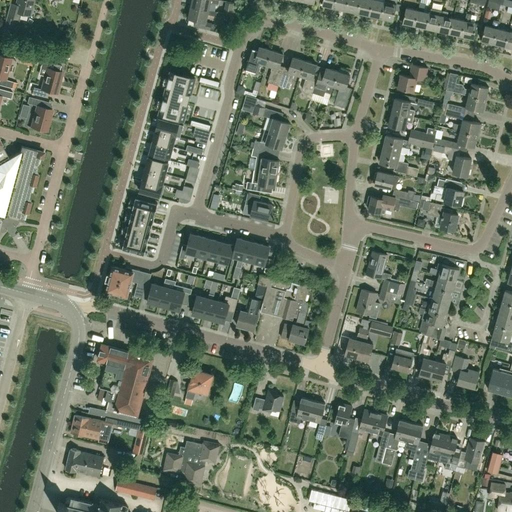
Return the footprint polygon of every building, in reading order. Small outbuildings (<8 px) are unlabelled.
[(29,15),(33,0),(17,0),(16,5),(10,3),(4,27),(10,28),(13,18),(14,18),(16,12),(29,15)] [(192,0),(191,6),(209,10),(210,3),(218,4),(219,0),(192,0)] [(335,0),(334,7),(346,10),(348,0),(335,0)] [(348,0),(346,10),(358,13),(360,0),(348,0)] [(360,0),(358,13),(370,15),(372,0),(360,0)] [(381,0),(372,0),(370,15),(381,18),(385,1),(381,0)] [(385,1),(381,18),(393,20),(397,3),(397,0),(384,0),(385,1)] [(503,5),(504,0),(488,0),(487,6),(502,10),(503,5)] [(232,12),(233,4),(226,2),(224,10),(232,12)] [(420,2),(418,10),(415,25),(427,28),(430,13),(423,11),(425,3),(420,2)] [(191,6),(188,18),(196,19),(194,25),(210,29),(211,23),(206,22),(208,14),(216,16),(217,12),(209,10),(191,6)] [(415,25),(418,10),(406,8),(403,23),(415,25)] [(431,8),(430,13),(427,28),(439,30),(442,15),(443,11),(431,8)] [(448,12),(443,11),(442,15),(439,30),(450,33),(454,18),(447,16),(448,12)] [(466,20),(462,35),(473,38),(477,23),(470,21),(472,14),(467,13),(465,20),(466,20)] [(465,20),(454,18),(450,33),(462,35),(466,20),(465,20)] [(493,20),(492,26),(485,25),(481,40),(482,40),(482,42),(488,43),(489,42),(493,43),(497,28),(499,21),(493,20)] [(509,31),(497,28),(493,43),(505,46),(509,31)] [(260,46),(258,51),(251,49),(244,68),(258,73),(261,62),(267,64),(271,50),(260,46)] [(283,54),(271,50),(267,64),(273,66),(270,76),(269,76),(267,82),(269,82),(267,88),(277,91),(278,85),(284,66),(280,65),(283,54)] [(34,56),(22,53),(20,63),(31,66),(34,56)] [(0,54),(0,84),(11,88),(13,81),(5,79),(11,58),(0,54)] [(284,66),(278,85),(289,89),(294,73),(300,75),(305,61),(293,57),(289,68),(284,66)] [(49,61),(41,89),(34,87),(32,93),(45,97),(47,91),(56,93),(62,72),(59,71),(60,65),(49,61)] [(317,64),(305,61),(300,75),(306,77),(303,86),(314,90),(318,77),(313,76),(317,64)] [(410,75),(401,73),(397,87),(414,91),(416,82),(424,84),(428,67),(412,64),(410,75)] [(318,77),(314,90),(313,93),(324,96),(325,91),(331,93),(333,85),(333,86),(338,71),(326,67),(326,69),(321,67),(318,77)] [(161,107),(159,114),(184,120),(195,78),(171,71),(169,78),(167,85),(163,100),(161,107)] [(350,75),(338,71),(333,86),(339,87),(334,104),(345,108),(351,88),(347,86),(350,75)] [(471,82),(470,89),(465,88),(462,83),(456,82),(458,73),(450,72),(446,90),(468,95),(486,99),(488,86),(471,82)] [(220,82),(201,77),(199,82),(218,87),(220,82)] [(254,94),(259,96),(262,87),(257,85),(254,94)] [(12,92),(0,88),(0,98),(1,96),(11,98),(12,92)] [(486,99),(468,95),(465,106),(483,111),(486,99)] [(52,109),(43,107),(44,101),(29,97),(27,103),(37,105),(31,127),(46,131),(52,109)] [(395,98),(392,111),(413,116),(415,110),(409,108),(411,102),(395,98)] [(434,102),(418,98),(417,104),(433,108),(434,102)] [(464,113),(465,107),(447,103),(445,108),(464,113)] [(255,104),(253,111),(273,118),(269,130),(265,128),(265,129),(286,136),(290,123),(280,120),(283,113),(256,105),(255,104)] [(464,113),(445,108),(444,115),(463,119),(461,125),(454,123),(453,129),(477,134),(480,122),(463,118),(464,113)] [(413,116),(392,111),(389,125),(404,128),(406,121),(412,123),(413,116)] [(156,130),(180,137),(183,125),(159,119),(156,130)] [(209,130),(211,125),(192,120),(190,125),(209,130)] [(411,129),(409,135),(434,141),(437,129),(428,127),(427,132),(411,129)] [(439,128),(437,135),(444,137),(446,130),(439,128)] [(453,129),(450,128),(449,134),(458,136),(457,142),(460,143),(474,146),(477,134),(453,129)] [(208,138),(210,131),(202,129),(201,136),(208,138)] [(255,140),(253,148),(270,152),(272,145),(282,148),(286,136),(265,129),(261,142),(255,140)] [(437,129),(434,141),(434,143),(445,146),(443,152),(449,153),(447,158),(455,160),(453,172),(467,175),(471,158),(457,155),(458,149),(460,143),(457,142),(435,137),(437,129)] [(156,130),(153,141),(173,146),(176,136),(180,137),(156,130)] [(386,135),(383,148),(399,152),(401,146),(410,148),(411,143),(432,149),(433,143),(434,143),(434,141),(409,135),(408,140),(403,139),(403,138),(386,135)] [(153,141),(150,153),(170,158),(173,146),(153,141)] [(0,227),(0,228),(2,228),(15,220),(16,218),(23,220),(41,151),(21,146),(20,151),(9,158),(0,142),(0,227)] [(253,148),(251,155),(257,156),(254,169),(277,173),(279,160),(269,158),(270,152),(253,148)] [(399,152),(383,148),(380,162),(395,165),(393,170),(417,176),(419,168),(408,166),(408,163),(398,160),(399,152)] [(146,168),(165,174),(168,162),(149,157),(146,168)] [(198,168),(199,161),(189,158),(187,165),(198,168)] [(146,168),(143,179),(165,185),(163,184),(165,174),(146,168)] [(247,181),(246,189),(263,191),(265,184),(275,186),(277,173),(254,169),(252,182),(247,181)] [(398,176),(394,175),(394,174),(378,171),(375,184),(391,188),(392,184),(396,185),(398,176)] [(143,179),(140,191),(162,197),(165,185),(143,179)] [(461,204),(464,191),(455,188),(456,182),(439,179),(437,185),(434,185),(433,192),(445,195),(444,201),(461,204)] [(408,192),(394,189),(393,195),(413,199),(415,191),(408,190),(408,192)] [(183,190),(181,198),(190,200),(192,193),(183,190)] [(245,205),(243,213),(251,215),(268,219),(272,205),(259,201),(260,195),(248,192),(245,205)] [(384,199),(372,196),(369,195),(367,203),(370,204),(369,210),(381,212),(384,213),(385,208),(393,209),(396,197),(385,195),(384,199)] [(133,208),(133,210),(154,215),(154,214),(155,214),(158,204),(150,202),(137,198),(135,198),(133,208)] [(410,203),(412,207),(417,208),(419,201),(411,199),(410,203)] [(442,204),(431,202),(424,200),(422,208),(428,210),(427,214),(437,216),(435,225),(455,230),(458,214),(452,213),(453,209),(442,207),(442,204)] [(129,221),(130,222),(130,223),(150,229),(151,227),(154,217),(153,217),(154,215),(133,210),(133,211),(132,211),(129,221)] [(126,234),(126,235),(126,237),(147,242),(147,240),(148,241),(151,230),(150,230),(150,229),(130,223),(129,225),(128,225),(126,234)] [(188,245),(183,244),(179,257),(184,259),(186,252),(197,255),(202,236),(191,234),(188,245)] [(212,239),(202,236),(197,255),(207,257),(212,239)] [(122,248),(144,254),(147,244),(146,244),(147,242),(126,237),(126,238),(125,238),(122,248)] [(236,266),(241,267),(244,259),(248,241),(238,238),(233,256),(238,257),(236,266)] [(222,242),(212,239),(207,257),(218,260),(222,242)] [(259,243),(248,241),(244,259),(254,262),(259,243)] [(228,263),(233,245),(222,242),(218,260),(228,263)] [(254,262),(265,265),(270,246),(259,243),(254,262)] [(400,284),(395,283),(396,282),(390,280),(392,274),(383,272),(387,255),(373,251),(366,274),(385,279),(382,288),(393,291),(393,292),(398,293),(402,294),(403,290),(399,288),(400,284)] [(416,259),(414,268),(419,269),(422,261),(416,259)] [(456,280),(460,268),(442,263),(438,262),(437,268),(431,267),(429,273),(439,275),(456,280)] [(113,266),(106,290),(127,296),(133,271),(113,266)] [(413,271),(410,279),(416,281),(418,273),(413,271)] [(309,284),(273,275),(273,277),(260,274),(255,296),(264,298),(261,311),(293,319),(294,316),(298,317),(296,324),(293,323),(292,328),(284,326),(281,337),(305,343),(309,327),(311,321),(306,319),(310,303),(305,301),(309,284)] [(439,275),(437,281),(432,280),(430,285),(436,287),(453,292),(456,280),(439,275)] [(410,279),(407,290),(415,292),(416,289),(414,289),(416,281),(410,279)] [(146,282),(141,281),(140,285),(137,285),(134,296),(142,298),(143,293),(146,282)] [(163,286),(153,283),(152,284),(146,282),(143,293),(149,295),(148,301),(159,304),(165,281),(163,286)] [(174,289),(168,287),(169,283),(165,281),(159,304),(169,307),(174,289)] [(436,287),(432,298),(450,303),(453,292),(436,287)] [(393,291),(382,288),(380,298),(395,302),(398,293),(393,292),(393,291)] [(188,305),(191,294),(174,289),(169,307),(180,310),(181,303),(188,305)] [(380,303),(375,301),(377,293),(362,289),(357,310),(371,314),(370,316),(376,317),(380,303)] [(502,301),(511,303),(511,291),(505,289),(502,301)] [(407,290),(404,301),(410,302),(412,295),(414,296),(415,292),(407,290)] [(203,316),(214,319),(219,301),(213,299),(214,295),(209,293),(208,298),(203,316)] [(197,295),(192,313),(203,316),(208,298),(197,295)] [(214,319),(224,322),(227,310),(234,312),(237,299),(226,296),(224,302),(219,301),(214,319)] [(254,299),(254,298),(250,297),(246,311),(241,310),(237,325),(254,330),(258,315),(257,314),(261,301),(261,300),(254,299)] [(432,298),(429,309),(429,310),(446,315),(450,303),(432,298)] [(410,302),(404,301),(402,309),(408,310),(410,302)] [(511,303),(502,301),(499,313),(511,316),(511,303)] [(429,310),(429,309),(420,307),(418,312),(428,315),(426,321),(423,320),(420,330),(433,334),(435,324),(443,326),(446,315),(429,310)] [(511,316),(499,313),(496,324),(511,328),(511,316)] [(372,321),(367,319),(365,325),(369,326),(368,329),(364,328),(362,337),(361,340),(357,357),(369,360),(373,343),(366,342),(367,338),(369,330),(372,321)] [(382,324),(372,321),(369,330),(390,336),(393,327),(382,324)] [(491,335),(492,336),(498,338),(496,346),(511,351),(511,347),(511,341),(510,341),(511,332),(511,328),(496,324),(494,329),(493,329),(491,330),(490,334),(491,335)] [(362,337),(364,328),(360,327),(356,339),(349,337),(345,354),(357,357),(361,340),(362,337)] [(394,330),(391,342),(400,345),(403,333),(394,330)] [(428,343),(422,342),(419,356),(424,357),(419,374),(430,377),(435,360),(429,358),(431,350),(427,348),(428,343)] [(442,362),(435,360),(430,377),(442,380),(444,372),(449,374),(457,343),(451,342),(449,349),(450,349),(448,354),(444,353),(442,362)] [(138,414),(153,358),(102,344),(98,359),(106,361),(99,387),(110,390),(107,400),(117,403),(115,408),(117,409),(117,410),(119,410),(120,409),(138,414)] [(412,358),(414,352),(397,348),(395,354),(392,367),(409,371),(412,358)] [(465,371),(469,359),(456,355),(452,370),(460,372),(458,383),(475,387),(479,372),(469,369),(468,372),(465,371)] [(511,362),(509,373),(493,368),(488,388),(511,394),(511,362)] [(208,393),(213,374),(194,369),(186,396),(193,398),(196,390),(208,393)] [(178,381),(170,379),(166,396),(173,397),(178,381)] [(280,410),(284,396),(276,394),(276,391),(268,389),(265,399),(256,396),(252,409),(259,410),(259,409),(271,412),(272,408),(280,410)] [(308,419),(313,400),(301,397),(298,412),(292,410),(290,420),(300,423),(301,418),(308,419)] [(313,400),(308,419),(320,422),(317,433),(323,434),(327,419),(321,418),(325,403),(313,400)] [(338,436),(350,439),(355,419),(349,418),(352,406),(340,403),(335,422),(341,424),(338,436)] [(107,417),(141,424),(142,424),(144,418),(90,406),(88,413),(107,417)] [(371,432),(376,412),(364,409),(359,428),(371,432)] [(387,415),(376,412),(371,432),(382,435),(379,445),(386,447),(386,446),(390,432),(383,431),(387,415)] [(108,441),(113,418),(107,417),(106,421),(75,414),(71,432),(108,441)] [(141,424),(113,418),(112,423),(140,430),(141,424)] [(396,434),(390,432),(386,446),(395,449),(395,450),(397,450),(398,449),(399,447),(398,445),(400,439),(406,441),(411,422),(400,419),(396,434)] [(411,422),(406,441),(405,447),(411,449),(410,456),(414,458),(415,453),(416,453),(423,425),(411,422)] [(354,452),(359,433),(352,432),(347,451),(354,452)] [(429,451),(428,453),(429,453),(427,458),(439,461),(441,454),(446,435),(434,432),(429,451)] [(446,435),(441,454),(445,455),(444,458),(446,462),(445,467),(455,470),(457,466),(458,461),(459,455),(453,453),(457,438),(446,435)] [(458,461),(457,466),(465,468),(466,463),(467,459),(478,462),(484,441),(470,437),(467,452),(461,450),(459,455),(458,461)] [(206,460),(216,462),(220,444),(204,440),(203,444),(191,441),(190,448),(181,446),(179,454),(167,452),(163,471),(179,474),(180,473),(185,474),(183,482),(201,486),(206,460)] [(386,446),(386,447),(382,462),(391,464),(395,450),(395,449),(386,446)] [(100,476),(104,456),(71,449),(66,469),(100,476)] [(423,451),(422,454),(417,471),(424,473),(427,458),(429,453),(428,453),(423,451)] [(487,470),(498,473),(503,454),(492,451),(487,470)] [(417,471),(422,454),(416,453),(415,453),(414,458),(411,469),(417,471)] [(359,475),(361,467),(354,465),(352,474),(359,475)] [(154,499),(157,488),(119,478),(116,490),(154,499)] [(394,480),(387,478),(385,488),(392,490),(394,480)] [(511,510),(511,493),(504,492),(505,485),(491,483),(490,496),(499,497),(498,510),(507,511),(507,510),(511,510)] [(312,489),(309,501),(314,502),(313,508),(325,511),(324,511),(343,511),(344,510),(349,511),(352,499),(312,489)] [(124,511),(125,511),(127,511),(128,507),(126,505),(99,498),(98,504),(69,497),(66,498),(66,501),(67,505),(59,503),(57,511),(124,511)] [(430,511),(432,511),(442,511),(445,504),(433,500),(430,511)] [(372,511),(376,511),(379,504),(364,501),(362,509),(372,511)] [(410,501),(408,508),(415,510),(415,509),(417,503),(410,501)]
